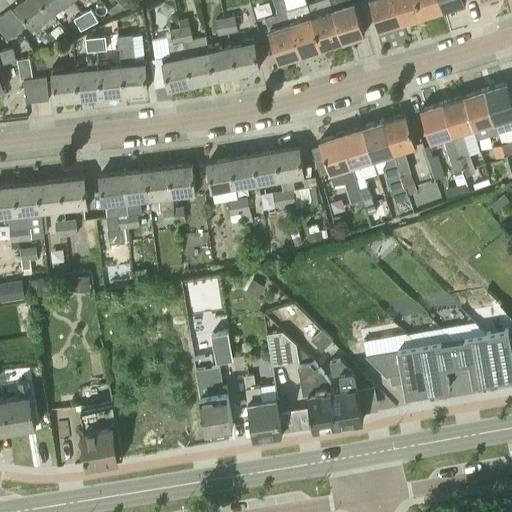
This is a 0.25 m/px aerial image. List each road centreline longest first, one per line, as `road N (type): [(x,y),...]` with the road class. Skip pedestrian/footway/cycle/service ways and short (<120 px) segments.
road 1 (residential): [(0,143),(276,103),(511,34)]
road 2 (tertiary): [(12,511),(364,452)]
road 3 (tertiary): [(364,452),(511,426)]
road 4 (residential): [(371,492),(511,469)]
